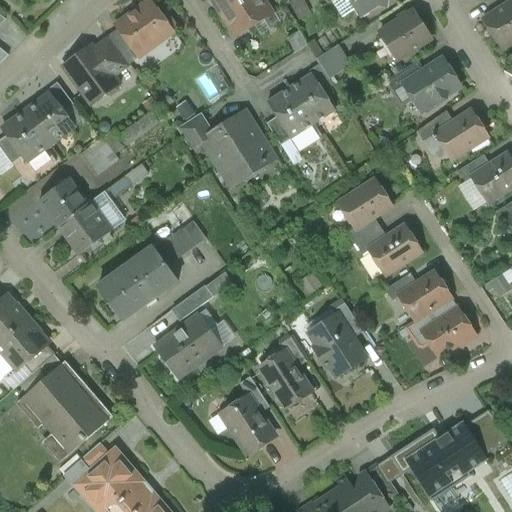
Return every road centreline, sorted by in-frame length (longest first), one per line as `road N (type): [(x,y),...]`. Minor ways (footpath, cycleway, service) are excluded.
road 1 (residential): [(0,234),(221,488),(267,490),(399,410),(485,371)]
road 2 (residential): [(409,194),(511,350)]
road 3 (residential): [(438,0),(511,110)]
road 4 (residential): [(93,0),(0,91)]
